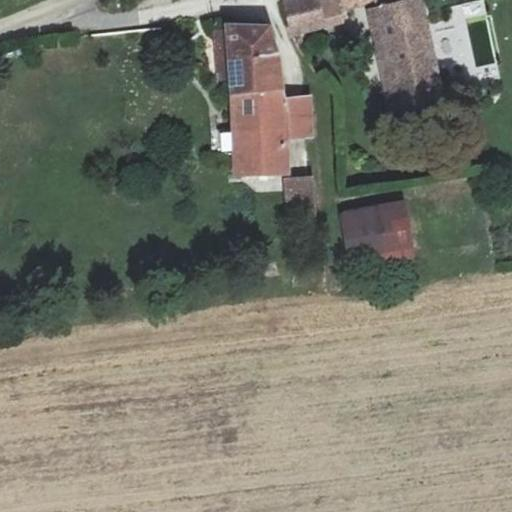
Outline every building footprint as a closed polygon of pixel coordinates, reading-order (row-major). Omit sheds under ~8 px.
[(284,0),(292,36),(345,24),(341,12),(366,5),(390,108),(442,98),(420,0),(284,0)] [(285,134),(283,99),(277,54),(267,25),(226,25),(232,130),(233,172),(288,172),(285,134)] [(312,95),(283,99),(285,134),(314,132),(312,95)] [(213,132),(212,151),(229,151),(229,132),(213,132)] [(313,177),(283,179),(286,220),(316,218),(313,177)] [(401,200),(342,209),(350,264),(409,256),(401,200)]
